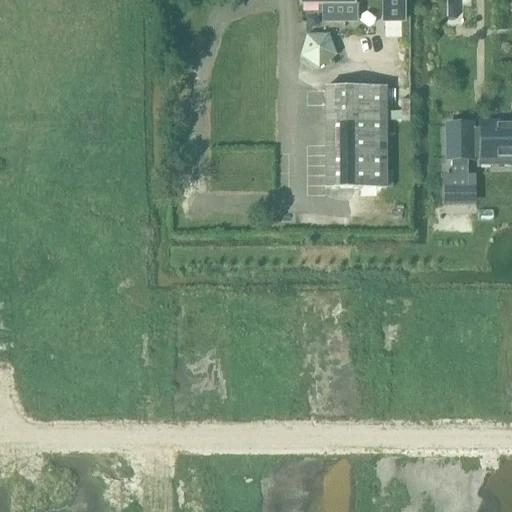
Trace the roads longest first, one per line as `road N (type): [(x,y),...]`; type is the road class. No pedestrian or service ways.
road 1 (residential): [(42,0),(39,511)]
road 2 (unknown): [(279,0),(285,196)]
